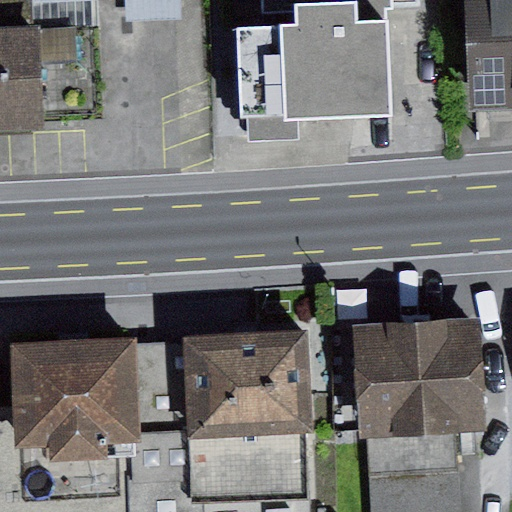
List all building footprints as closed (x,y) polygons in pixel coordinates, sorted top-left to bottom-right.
[(0,0),(0,37),(33,36),(31,0),(0,0)] [(125,0),(127,24),(180,21),(178,0),(125,0)] [(296,33),(239,35),(242,122),(285,120),(286,127),(393,123),(388,14),(395,14),(395,5),(417,4),(416,0),(263,0),(264,15),(296,14),(296,33)] [(511,0),(466,0),(473,110),(511,107),(511,0)] [(0,37),(0,133),(44,133),(43,115),(95,113),(93,35),(33,36),(0,37)] [(476,321),(353,329),(360,441),(370,441),(374,511),(468,511),(463,437),(484,435),(476,321)] [(305,336),(13,351),(16,412),(19,455),(50,454),(51,471),(108,468),(107,453),(144,451),(143,435),(188,432),(189,448),(310,441),(305,336)] [(311,511),(310,441),(189,448),(188,432),(143,435),(144,451),(107,453),(108,468),(51,471),(50,454),(19,455),(16,412),(0,411),(0,511),(311,511)]
